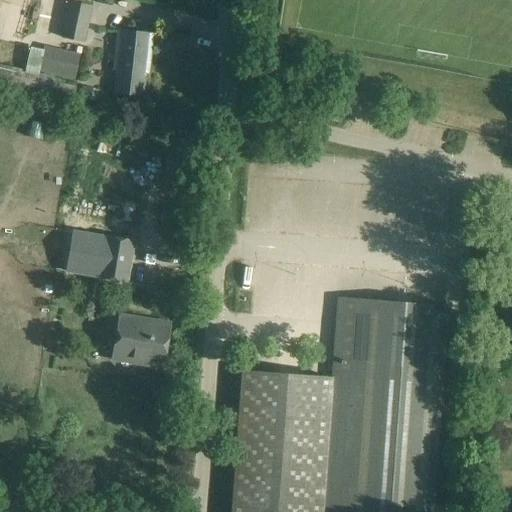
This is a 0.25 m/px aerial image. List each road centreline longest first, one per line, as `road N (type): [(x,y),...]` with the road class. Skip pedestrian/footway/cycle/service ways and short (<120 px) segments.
road 1 (unclassified): [(207,511),(231,116)]
road 2 (unclassified): [(511,179),(231,116)]
